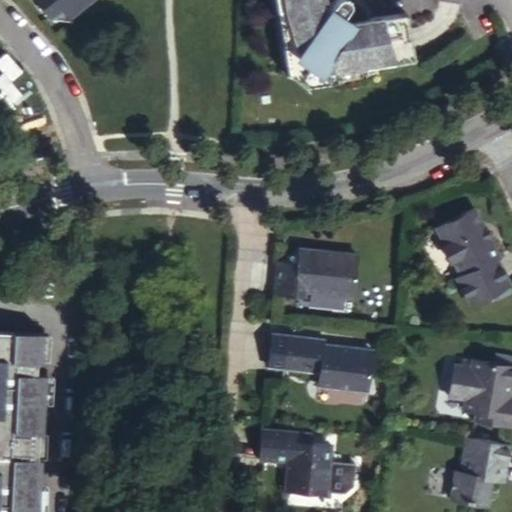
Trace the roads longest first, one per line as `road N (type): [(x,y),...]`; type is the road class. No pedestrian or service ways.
road 1 (residential): [(251,190),(225,494)]
road 2 (residential): [(485,125),(350,176),(251,190)]
road 3 (residential): [(0,22),(42,69),(98,187)]
road 4 (residential): [(251,190),(98,187)]
